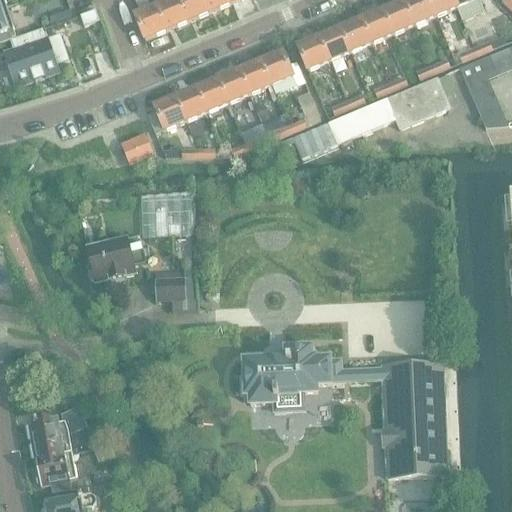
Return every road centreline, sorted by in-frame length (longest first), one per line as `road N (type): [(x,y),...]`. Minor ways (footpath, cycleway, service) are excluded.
road 1 (residential): [(0,129),(325,0)]
road 2 (residential): [(62,351),(94,380),(146,511)]
